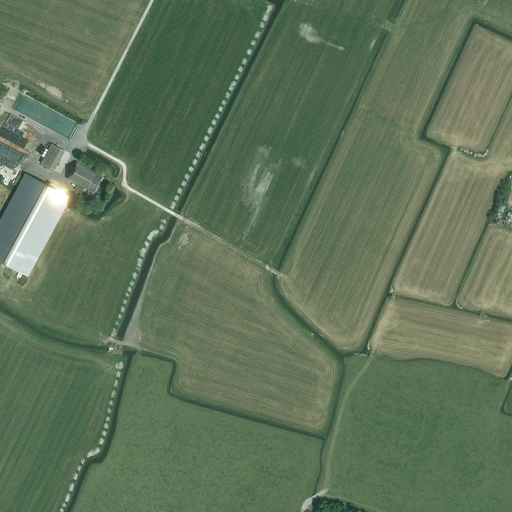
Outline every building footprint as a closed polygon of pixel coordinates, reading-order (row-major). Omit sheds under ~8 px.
[(38,106),(33,120),(39,123),(44,108),(38,106)] [(31,156),(39,139),(17,128),(16,132),(4,126),(0,135),(0,151),(21,162),(25,153),(31,156)] [(51,144),(41,163),(54,170),(65,151),(51,144)] [(74,166),(67,179),(94,193),(103,177),(97,174),(97,173),(77,162),(74,166)] [(26,174),(0,222),(0,261),(27,276),(69,197),(26,174)] [(496,222),(504,224),(506,218),(497,216),(496,222)]
